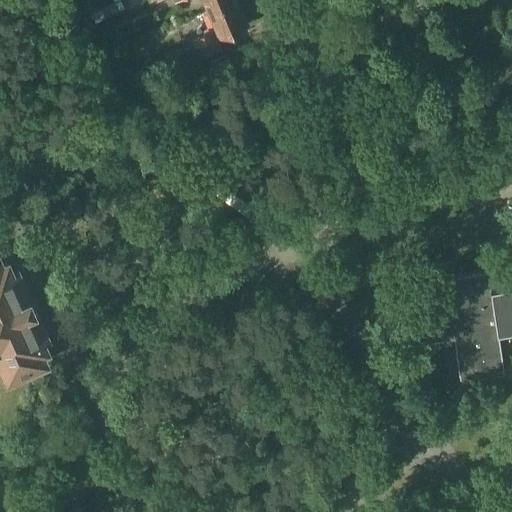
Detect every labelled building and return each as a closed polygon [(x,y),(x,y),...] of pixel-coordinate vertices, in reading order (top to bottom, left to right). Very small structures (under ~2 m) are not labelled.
[(231,0),(205,0),(210,10),(231,0)] [(237,0),(231,0),(210,10),(221,36),(248,24),(237,0)] [(101,7),(105,16),(118,10),(114,1),(101,7)] [(196,46),(215,40),(212,33),(193,39),(196,46)] [(0,359),(8,377),(48,359),(43,349),(49,346),(44,337),(49,334),(18,266),(13,268),(9,258),(4,261),(0,252),(0,359)] [(511,282),(504,284),(497,268),(455,275),(458,291),(406,299),(412,343),(455,336),(461,379),(505,373),(499,331),(511,328),(511,282)]
